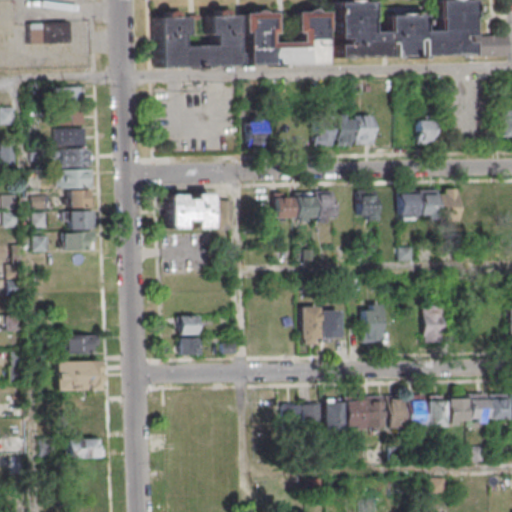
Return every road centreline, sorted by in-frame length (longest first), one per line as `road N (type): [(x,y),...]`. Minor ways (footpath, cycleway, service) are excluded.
road 1 (residential): [(511,164),(126,174)]
road 2 (residential): [(134,373),(511,366)]
road 3 (residential): [(134,373),(119,0)]
road 4 (residential): [(142,511),(134,373)]
